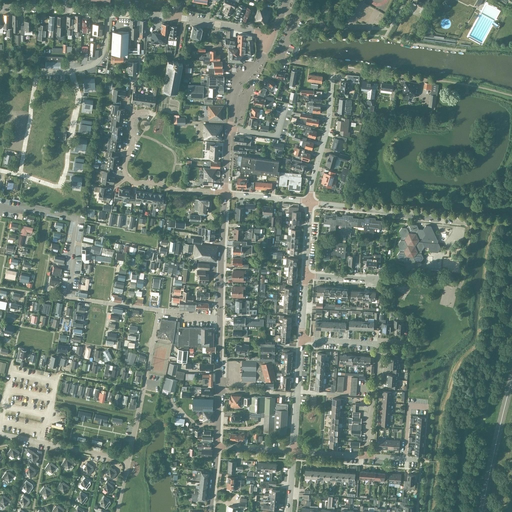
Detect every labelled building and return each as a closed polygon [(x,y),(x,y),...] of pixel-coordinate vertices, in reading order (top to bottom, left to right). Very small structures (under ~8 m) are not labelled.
[(224,0),(223,4),(227,6),(224,13),(230,15),(233,8),(234,9),(237,1),(240,2),(241,0),(224,0)] [(239,6),(234,17),(239,19),(240,17),(242,18),(246,9),(246,7),(239,4),(239,6)] [(254,9),(247,7),(243,20),(249,22),(250,18),(251,18),(254,9)] [(266,25),(271,11),(261,7),(261,8),(257,7),(253,21),(266,25)] [(430,13),(423,26),(426,30),(429,28),(426,23),(432,14),(430,13)] [(9,15),(3,15),(3,29),(5,29),(7,29),(7,35),(7,36),(12,36),(12,35),(12,28),(9,28),(9,25),(9,15)] [(89,30),(90,19),(82,19),(82,29),(89,30)] [(130,20),(129,38),(136,38),(136,36),(144,37),(146,21),(130,20)] [(24,27),(22,27),(22,34),(25,34),(33,34),(33,30),(33,21),(24,21),(24,27)] [(168,34),(168,24),(165,24),(165,23),(162,23),(161,23),(160,33),(152,33),(151,44),(166,44),(166,34),(168,34)] [(46,40),(47,25),(39,25),(38,40),(46,40)] [(93,25),(92,35),(102,35),(103,25),(93,25)] [(200,38),(200,35),(201,35),(201,33),(202,29),(201,29),(201,27),(193,26),(193,27),(192,26),(192,27),(191,30),(191,33),(190,36),(190,37),(200,39),(200,38)] [(430,30),(427,32),(429,36),(444,39),(444,38),(444,37),(433,36),(430,30)] [(127,54),(127,48),(128,32),(112,32),(111,54),(127,54)] [(127,48),(127,54),(143,54),(143,50),(141,50),(141,44),(137,44),(137,48),(127,48)] [(228,48),(227,61),(242,62),(242,61),(244,61),(244,55),(237,54),(237,49),(237,48),(228,48)] [(203,56),(203,61),(209,61),(209,60),(210,60),(210,61),(220,61),(219,54),(216,54),(216,50),(209,50),(209,51),(206,51),(206,56),(203,56)] [(45,63),(45,68),(54,68),(60,68),(60,63),(60,60),(62,60),(62,57),(46,56),(45,63)] [(172,62),(168,61),(163,90),(177,92),(182,63),(178,63),(178,61),(172,60),(172,62)] [(138,74),(138,62),(128,62),(127,74),(138,74)] [(299,74),(297,74),(297,71),(291,70),(289,84),(295,85),(295,82),(298,82),(299,74)] [(285,73),(277,72),(276,78),(281,79),(280,81),(287,82),(288,73),(285,72),(285,73)] [(341,81),(340,91),(346,92),(349,92),(350,82),(352,82),(358,83),(359,76),(347,74),(346,81),(341,81)] [(224,76),(207,76),(206,85),(223,86),(224,76)] [(93,78),(83,79),(84,91),(87,91),(87,89),(90,88),(90,87),(94,86),(93,78)] [(264,86),(272,91),(276,85),(273,83),(274,82),(269,78),(264,86)] [(362,88),(369,89),(367,98),(374,98),(374,99),(375,89),(372,89),(373,82),(372,82),(370,82),(370,81),(363,80),(362,88)] [(403,93),(402,99),(408,100),(409,94),(416,96),(417,92),(418,92),(419,84),(405,81),(403,93)] [(381,89),(381,92),(386,92),(386,90),(392,90),(391,96),(390,100),(394,100),(395,91),(396,86),(393,86),(393,84),(382,82),(381,89)] [(203,98),(203,86),(188,85),(188,98),(203,98)] [(223,86),(215,86),(215,87),(208,87),(208,96),(216,96),(216,93),(223,94),(223,86)] [(117,101),(119,102),(119,97),(120,97),(124,98),(125,91),(120,91),(120,90),(114,89),(114,90),(113,90),(112,94),(113,94),(112,101),(114,101),(114,102),(117,102),(117,101)] [(314,101),(321,101),(321,94),(313,94),(314,91),(299,90),(298,94),(308,95),(308,94),(309,94),(309,102),(314,102),(314,101)] [(298,93),(291,92),(289,102),(296,103),(298,93)] [(135,94),(132,94),(131,103),(139,104),(140,95),(135,94)] [(435,107),(436,95),(429,94),(428,106),(435,107)] [(148,96),(140,95),(139,104),(147,105),(148,96)] [(152,106),(154,106),(156,97),(155,97),(153,96),(148,96),(147,105),(152,106)] [(274,98),(267,97),(266,96),(265,100),(254,97),(254,100),(253,101),(252,102),(253,103),(253,104),(265,106),(265,104),(272,105),(274,98)] [(84,99),(82,111),(85,112),(86,110),(88,110),(88,108),(91,109),(92,100),(84,99)] [(350,113),(351,100),(342,100),(342,102),(339,102),(338,109),(337,109),(337,111),(338,112),(350,113)] [(306,104),(306,106),(310,106),(309,111),(309,112),(312,112),(320,113),(320,112),(321,112),(322,107),(320,106),(320,105),(313,105),(312,105),(313,103),(307,102),(306,102),(306,104)] [(112,105),(111,113),(124,115),(125,110),(120,109),(119,108),(120,106),(121,106),(112,105)] [(222,120),(223,106),(208,105),(207,116),(208,116),(208,119),(222,120)] [(262,110),(259,109),(252,108),(251,113),(251,112),(251,113),(250,114),(250,115),(250,116),(250,117),(258,118),(261,118),(262,110)] [(124,120),(124,115),(111,113),(110,116),(111,117),(112,117),(111,122),(118,124),(118,123),(117,123),(117,121),(118,120),(123,121),(123,120),(124,120)] [(301,113),(300,118),(307,119),(306,123),(310,124),(318,126),(318,125),(319,125),(320,120),(319,120),(319,118),(312,117),(313,115),(301,113)] [(257,119),(255,118),(249,117),(248,125),(256,126),(257,119)] [(349,118),(345,118),(342,118),(342,120),(338,120),(337,129),(340,129),(340,133),(343,135),(349,135),(350,132),(347,132),(349,118)] [(80,120),(79,131),(82,132),(82,130),(85,130),(85,128),(89,129),(90,121),(80,120)] [(118,124),(111,122),(110,128),(110,131),(112,131),(121,133),(122,127),(117,127),(117,123),(118,124)] [(299,124),(298,127),(306,129),(304,134),(308,135),(308,136),(315,138),(317,131),(310,129),(311,127),(299,124)] [(221,140),(222,126),(203,125),(203,136),(204,136),(203,140),(221,140)] [(313,143),(307,141),(306,141),(307,139),(301,137),(298,136),(295,135),(294,139),(300,141),(303,141),(301,147),(305,148),(312,149),(313,143)] [(346,138),(341,136),(338,135),(337,138),(334,138),(331,148),(341,150),(344,141),(345,141),(346,138)] [(233,138),(233,141),(234,142),(234,143),(246,145),(250,145),(251,137),(247,136),(247,138),(243,137),(235,136),(235,137),(233,138)] [(81,148),(85,149),(86,140),(77,139),(75,151),(78,151),(78,149),(81,150),(81,148)] [(206,142),(206,145),(210,146),(210,150),(209,158),(217,159),(217,158),(218,158),(218,154),(218,151),(219,146),(218,146),(214,145),(214,142),(206,142)] [(120,145),(110,144),(108,144),(107,152),(114,153),(115,150),(119,150),(120,145)] [(234,145),(233,151),(234,151),(245,152),(246,153),(246,150),(256,151),(256,146),(250,145),(246,145),(245,147),(243,147),(243,146),(234,145)] [(299,158),(301,159),(308,161),(310,154),(304,153),(304,152),(304,150),(295,147),(294,150),(297,151),(296,155),(300,156),(299,158)] [(114,153),(107,152),(106,152),(105,157),(108,158),(108,161),(117,163),(118,163),(118,157),(113,156),(113,153),(114,153)] [(337,156),(336,155),(329,153),(328,157),(328,158),(327,160),(327,161),(326,165),(334,167),(336,158),(347,162),(349,156),(339,153),(338,157),(337,156)] [(12,155),(6,154),(4,163),(10,164),(12,155)] [(238,155),(237,160),(238,160),(238,166),(240,167),(240,171),(279,176),(279,172),(278,171),(279,161),(242,156),(238,155)] [(82,167),(83,159),(75,158),(74,170),(77,170),(77,168),(79,169),(79,167),(82,167)] [(306,169),(307,166),(301,164),(302,162),(293,159),(292,163),(297,164),(295,169),(299,171),(305,173),(305,172),(306,172),(307,170),(306,169)] [(117,168),(117,163),(108,161),(107,165),(105,164),(105,170),(112,171),(111,170),(111,168),(112,167),(117,168)] [(216,169),(204,168),(203,180),(215,181),(215,177),(216,177),(216,175),(219,175),(219,170),(216,170),(216,169)] [(336,180),(334,179),(336,173),(329,171),(328,174),(324,173),(321,183),(324,184),(323,186),(326,187),(327,187),(331,188),(332,184),(335,185),(336,182),(336,180)] [(110,172),(103,172),(103,179),(102,179),(101,182),(102,182),(102,183),(109,184),(113,185),(114,178),(109,177),(109,176),(110,176),(110,172)] [(237,177),(237,182),(246,182),(246,183),(251,183),(251,180),(251,173),(246,172),(240,172),(240,177),(237,177)] [(289,178),(290,178),(290,173),(280,172),(280,174),(278,185),(286,185),(287,178),(289,178)] [(301,174),(290,173),(290,178),(289,178),(288,186),(290,187),(291,189),(299,190),(301,177),(301,174)] [(76,186),(80,186),(81,178),(72,177),(70,188),(73,189),(73,187),(76,187),(76,186)] [(17,190),(18,183),(14,182),(7,181),(5,190),(9,191),(14,188),(15,189),(17,190)] [(103,200),(110,201),(110,199),(111,199),(111,196),(110,196),(111,194),(106,193),(106,192),(107,192),(107,189),(95,187),(94,192),(99,193),(98,199),(99,199),(99,200),(103,200)] [(123,202),(125,189),(119,189),(118,194),(115,194),(115,193),(114,202),(119,202),(120,199),(123,199),(122,202),(123,202)] [(125,189),(123,202),(126,203),(131,204),(133,195),(132,196),(130,196),(129,195),(130,191),(125,190),(125,189)] [(141,202),(142,191),(142,192),(137,192),(136,196),(133,195),(131,204),(132,204),(132,203),(140,204),(140,202),(141,202)] [(158,195),(157,204),(156,207),(165,209),(166,200),(166,201),(164,201),(163,200),(164,195),(163,195),(158,194),(158,195)] [(195,199),(195,206),(194,210),(198,210),(198,213),(207,213),(207,205),(208,205),(209,203),(209,201),(208,199),(195,199)] [(272,215),(272,207),(263,206),(262,214),(272,215)] [(244,219),(245,208),(236,207),(235,218),(244,219)] [(300,217),(300,214),(289,213),(288,219),(291,219),(291,225),(297,226),(297,223),(301,223),(301,217),(300,217)] [(335,223),(336,216),(336,214),(331,213),(332,215),(324,214),(324,222),(331,223),(330,231),(329,232),(328,232),(328,235),(334,236),(334,232),(335,223)] [(346,233),(348,215),(345,215),(344,217),(336,216),(335,223),(342,224),(341,233),(341,237),(345,237),(345,236),(346,233)] [(358,226),(359,218),(351,217),(351,215),(348,215),(346,233),(350,234),(351,225),(358,226)] [(368,236),(370,217),(367,217),(367,219),(359,218),(358,226),(365,227),(364,235),(368,236)] [(373,217),(370,217),(368,236),(373,236),(374,227),(380,228),(381,221),(373,220),(373,217)] [(420,262),(423,258),(421,253),(421,250),(424,247),(428,247),(430,252),(438,252),(441,248),(438,243),(438,239),(437,239),(431,226),(426,225),(423,229),(418,229),(417,227),(415,227),(414,225),(409,224),(407,228),(401,227),(399,232),(401,236),(400,240),(398,244),(400,248),(399,252),(397,255),(399,260),(404,260),(404,261),(415,262),(415,261),(420,262)] [(23,225),(21,234),(27,235),(27,232),(32,233),(33,228),(23,225)] [(84,229),(83,233),(86,233),(86,232),(91,233),(93,226),(88,225),(87,230),(84,229)] [(253,230),(247,230),(247,229),(234,228),(233,237),(246,239),(247,238),(252,238),(253,230)] [(260,229),(258,229),(254,229),(253,240),(258,240),(258,236),(259,236),(260,233),(262,233),(262,229),(260,229)] [(54,232),(52,238),(60,239),(60,241),(62,241),(64,235),(61,234),(54,232)] [(203,240),(204,240),(203,242),(209,242),(209,240),(213,241),(214,234),(205,233),(204,233),(204,235),(203,235),(201,235),(203,235),(203,240)] [(103,243),(104,239),(102,238),(101,242),(96,241),(95,245),(102,247),(103,243)] [(233,245),(233,246),(243,247),(243,249),(245,249),(244,257),(245,257),(245,253),(252,254),(252,245),(247,245),(247,241),(234,241),(234,242),(233,242),(233,245)] [(341,242),(336,242),(328,241),(328,248),(322,247),(322,258),(329,258),(329,254),(337,254),(337,256),(345,256),(346,246),(344,246),(344,244),(341,244),(341,242)] [(215,261),(217,247),(194,244),(184,243),(183,251),(193,252),(193,254),(194,254),(194,259),(215,261)] [(101,247),(92,245),(91,249),(93,249),(93,253),(99,255),(101,247)] [(244,257),(245,249),(243,249),(243,247),(233,246),(233,254),(240,254),(240,257),(244,257)] [(103,248),(101,255),(106,256),(107,254),(112,255),(113,251),(114,252),(114,250),(103,248)] [(116,253),(116,259),(124,261),(125,252),(122,252),(122,254),(116,253)] [(360,262),(361,254),(358,253),(357,256),(349,256),(348,256),(347,257),(347,259),(348,260),(348,265),(355,266),(355,262),(360,262)] [(372,254),(372,256),(372,259),(371,269),(376,269),(377,263),(380,263),(381,257),(381,255),(372,254)] [(371,269),(372,259),(372,256),(364,255),(363,262),(366,262),(365,269),(371,269)] [(53,266),(52,271),(52,274),(60,276),(61,268),(53,266)] [(16,272),(6,269),(4,278),(15,280),(16,272)] [(208,283),(208,274),(205,274),(205,270),(196,270),(196,276),(198,276),(198,282),(202,282),(202,283),(203,284),(206,284),(207,283),(208,283)] [(58,278),(51,277),(50,276),(49,284),(54,286),(55,283),(57,283),(58,281),(60,281),(60,279),(58,278)] [(87,290),(89,281),(89,279),(86,279),(85,280),(85,285),(78,284),(77,289),(87,290)] [(283,290),(285,290),(284,293),(293,294),(293,288),(285,287),(286,285),(280,284),(279,290),(283,290)] [(196,299),(203,299),(203,298),(208,298),(208,297),(209,297),(209,296),(209,294),(208,294),(208,293),(206,293),(206,288),(201,288),(201,292),(196,292),(196,299)] [(152,291),(150,307),(158,308),(159,292),(152,291)] [(369,302),(369,303),(371,304),(372,302),(377,303),(377,302),(377,300),(375,299),(376,292),(370,291),(369,300),(369,299),(369,302)] [(189,292),(183,292),(182,300),(192,301),(193,297),(188,297),(189,292)] [(235,300),(235,311),(238,311),(238,314),(242,314),(247,314),(256,315),(256,309),(249,309),(249,300),(246,300),(246,302),(243,301),(243,300),(235,300)] [(181,301),(179,301),(179,303),(178,309),(189,310),(189,312),(191,312),(191,310),(195,310),(195,309),(208,309),(208,304),(196,304),(196,302),(182,301),(181,301)] [(9,303),(9,305),(10,306),(10,308),(10,310),(14,311),(14,309),(17,310),(17,307),(21,308),(22,305),(11,303),(9,303)] [(43,303),(42,312),(49,313),(50,305),(45,304),(43,303)] [(276,305),(274,304),(274,305),(271,304),(270,307),(272,307),(271,313),(273,313),(274,311),(274,307),(276,308),(283,308),(283,311),(283,313),(288,314),(288,312),(292,312),(292,306),(284,305),(276,305)] [(380,314),(380,319),(379,325),(383,326),(382,331),(390,332),(391,323),(385,323),(385,319),(383,319),(384,314),(380,314)] [(283,320),(282,323),(291,323),(291,317),(284,317),(284,315),(280,315),(280,320),(283,320)] [(73,319),(72,326),(82,327),(83,323),(75,322),(76,319),(73,319)] [(161,319),(159,331),(164,332),(174,345),(178,345),(179,327),(179,322),(161,319)] [(404,333),(404,323),(399,322),(399,320),(395,320),(394,326),(397,327),(396,332),(404,333)] [(14,327),(5,325),(3,332),(13,334),(14,327)] [(233,332),(233,335),(247,335),(247,330),(247,329),(244,329),(242,329),(242,326),(239,326),(234,326),(233,332)] [(179,327),(178,345),(178,346),(184,346),(184,349),(188,349),(188,346),(213,346),(213,328),(179,327)] [(290,342),(290,336),(282,335),(279,335),(279,337),(281,338),(281,341),(278,341),(278,343),(286,344),(286,341),(290,342)] [(265,343),(265,344),(261,343),(261,345),(259,345),(259,347),(258,347),(258,357),(246,357),(246,360),(242,360),(241,380),(256,381),(256,379),(265,380),(266,382),(266,388),(274,388),(274,379),(276,379),(271,361),(274,361),(275,344),(265,343)] [(17,358),(16,361),(21,362),(21,361),(22,359),(22,358),(24,359),(26,350),(24,349),(24,348),(19,347),(16,358),(17,358)] [(178,349),(177,362),(187,363),(188,350),(178,349)] [(282,351),(282,354),(285,355),(284,357),(293,358),(293,352),(289,352),(289,349),(283,349),(283,351),(282,351)] [(103,352),(104,354),(101,356),(104,362),(111,359),(107,350),(103,352)] [(125,358),(123,363),(132,365),(136,354),(129,352),(127,359),(125,358)] [(204,357),(208,357),(208,362),(213,363),(213,361),(214,361),(214,359),(213,359),(214,357),(214,355),(214,354),(205,353),(203,353),(203,356),(204,356),(204,357)] [(51,356),(49,366),(55,368),(58,357),(51,356)] [(388,361),(387,368),(394,368),(394,370),(400,371),(401,365),(400,365),(400,362),(399,362),(388,361)] [(175,375),(177,365),(171,363),(169,373),(175,375)] [(292,370),(292,364),(284,363),(284,370),(282,370),(282,373),(288,373),(288,370),(292,370)] [(113,365),(106,364),(103,375),(107,376),(109,369),(112,369),(113,365)] [(387,374),(386,378),(397,379),(398,377),(400,377),(400,371),(394,370),(393,374),(387,374)] [(215,380),(215,376),(215,373),(203,373),(203,381),(203,385),(208,385),(210,386),(210,385),(213,385),(213,380),(215,380)] [(288,375),(288,373),(282,373),(281,375),(283,375),(283,381),(291,382),(292,376),(288,375)] [(174,392),(177,381),(165,378),(163,389),(174,392)] [(397,383),(397,379),(386,378),(386,385),(392,385),(392,388),(399,389),(399,383),(397,383)] [(281,388),(281,390),(287,390),(287,388),(291,388),(291,382),(283,381),(283,385),(281,385),(281,388)] [(197,387),(197,391),(199,391),(199,397),(204,397),(204,395),(213,395),(213,388),(201,388),(201,387),(197,387)] [(229,397),(229,403),(230,403),(230,406),(241,407),(241,403),(244,403),(244,404),(249,404),(250,397),(242,397),(242,394),(231,394),(231,397),(229,397)] [(119,403),(119,405),(125,407),(127,397),(125,396),(123,404),(119,403)] [(250,397),(249,404),(250,404),(250,407),(249,416),(264,417),(264,432),(286,433),(287,410),(288,403),(275,403),(275,398),(265,397),(265,396),(255,396),(250,397)] [(213,410),(213,399),(193,398),(193,410),(213,410)] [(129,403),(128,408),(135,409),(136,402),(135,402),(136,399),(131,399),(130,403),(129,403)] [(79,410),(78,416),(81,417),(87,418),(90,419),(91,413),(79,410)] [(213,422),(214,411),(203,411),(203,415),(202,415),(202,419),(203,419),(203,422),(213,422)] [(96,414),(95,420),(98,420),(103,422),(107,422),(108,416),(96,414)] [(183,426),(185,419),(176,418),(175,425),(183,426)] [(205,431),(204,430),(203,430),(200,430),(200,431),(195,430),(195,435),(197,436),(197,438),(213,439),(213,436),(211,436),(211,432),(211,431),(205,431)] [(248,433),(244,433),(238,432),(238,434),(230,433),(230,440),(244,441),(244,435),(248,435),(248,433)] [(213,441),(213,439),(197,438),(197,440),(202,440),(202,443),(202,444),(197,443),(197,448),(200,448),(211,449),(211,441),(213,441)] [(18,455),(19,452),(13,448),(13,449),(12,449),(11,448),(6,454),(9,456),(10,455),(14,458),(17,454),(18,455)] [(28,458),(27,460),(31,463),(32,462),(34,464),(39,458),(38,457),(38,456),(38,455),(32,451),(31,450),(30,449),(28,451),(30,453),(31,454),(28,458)] [(72,466),(73,464),(74,465),(77,461),(75,459),(73,462),(74,462),(74,463),(68,459),(67,459),(66,460),(65,459),(61,465),(63,467),(64,466),(68,469),(71,465),(72,466)] [(243,467),(235,466),(236,462),(229,461),(228,472),(235,473),(235,469),(237,470),(243,470),(243,467)] [(83,469),(82,471),(86,474),(86,473),(89,475),(93,469),(92,469),(92,468),(93,467),(87,462),(85,465),(86,465),(83,469)] [(254,476),(254,481),(254,479),(256,479),(256,477),(260,477),(260,476),(263,476),(263,474),(264,462),(258,462),(257,470),(258,470),(257,474),(254,474),(254,476)] [(55,470),(57,467),(51,463),(50,463),(49,464),(49,463),(44,469),(47,471),(47,470),(51,473),(54,469),(55,470)] [(31,479),(36,473),(35,472),(35,471),(35,470),(29,465),(27,468),(28,469),(25,473),(29,476),(29,477),(31,479)] [(106,474),(104,476),(108,479),(109,478),(112,480),(116,474),(116,473),(115,472),(116,471),(110,467),(108,469),(109,470),(106,474)] [(13,478),(15,476),(8,471),(8,472),(7,472),(6,472),(1,478),(4,480),(5,479),(9,482),(12,478),(13,478)] [(416,475),(408,474),(407,482),(404,482),(403,489),(410,490),(411,489),(415,489),(415,484),(414,484),(414,480),(415,480),(416,475)] [(86,490),(90,484),(89,483),(89,482),(90,481),(84,477),(82,479),(83,480),(80,484),(84,487),(83,488),(86,490)] [(28,493),(33,487),(32,487),(32,486),(32,485),(26,480),(24,483),(25,483),(22,487),(26,490),(26,491),(28,493)] [(109,494),(113,488),(112,488),(112,487),(113,486),(107,481),(105,484),(106,485),(103,489),(107,492),(106,493),(109,494)] [(67,489),(69,486),(63,482),(62,483),(61,483),(60,482),(56,488),(59,490),(59,489),(63,492),(66,488),(67,489)] [(240,487),(240,483),(227,482),(227,488),(229,489),(229,491),(233,491),(234,486),(240,487)] [(50,493),(52,491),(46,486),(45,487),(44,487),(39,493),(42,495),(42,494),(46,496),(49,492),(50,493)] [(83,504),(87,498),(86,498),(86,497),(87,496),(81,491),(79,494),(80,495),(77,499),(81,502),(80,503),(83,504)] [(1,495),(0,496),(0,506),(3,508),(4,506),(4,505),(7,501),(8,502),(10,500),(4,495),(3,496),(2,496),(1,495)] [(25,508),(30,502),(29,501),(29,500),(29,499),(23,495),(21,497),(22,498),(19,502),(23,505),(23,506),(25,508)] [(106,509),(110,503),(109,502),(109,501),(110,501),(104,496),(102,498),(103,499),(100,503),(104,506),(103,507),(106,509)] [(311,501),(308,501),(307,511),(317,511),(318,506),(310,506),(311,501)] [(278,509),(278,503),(270,502),(270,506),(263,505),(263,510),(275,511),(275,509),(278,509)] [(228,507),(227,511),(237,511),(237,510),(240,510),(240,508),(245,508),(245,504),(239,503),(239,507),(228,507)] [(347,511),(348,510),(348,503),(346,503),(345,507),(341,507),(341,509),(338,509),(337,511),(347,511)] [(350,503),(348,503),(348,510),(347,511),(356,511),(357,508),(354,507),(353,510),(350,510),(350,503)]
